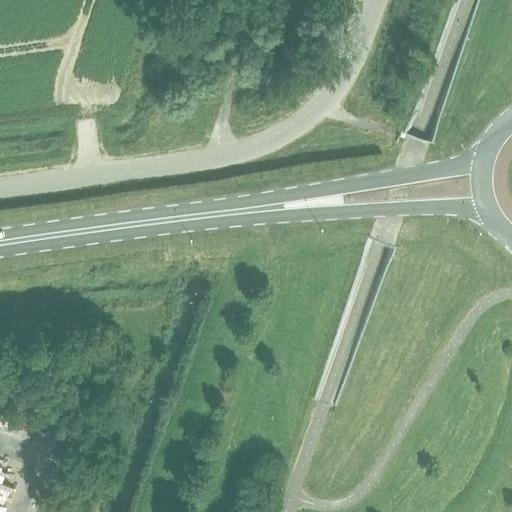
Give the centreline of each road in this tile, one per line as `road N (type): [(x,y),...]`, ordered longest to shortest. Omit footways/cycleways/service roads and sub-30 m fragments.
road 1 (residential): [(0,190),(260,145),(297,126),(344,76),(374,2)]
road 2 (primary): [(195,217),(489,212)]
road 3 (primary): [(482,166),(195,217)]
road 4 (primary): [(0,244),(195,217)]
